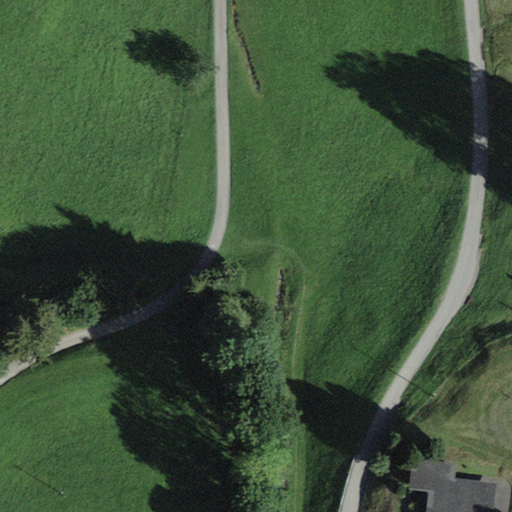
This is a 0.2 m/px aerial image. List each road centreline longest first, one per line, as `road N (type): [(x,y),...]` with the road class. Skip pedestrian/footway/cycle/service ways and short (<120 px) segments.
road 1 (residential): [(350,511),(398,388),(464,284),(485,150),(470,0)]
road 2 (residential): [(0,374),(34,348),(120,320),(188,286),(212,258),(228,156),(226,0)]
